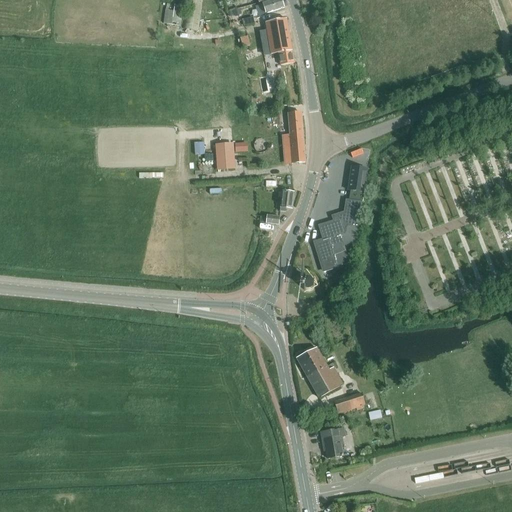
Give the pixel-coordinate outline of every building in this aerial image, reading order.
[(188,0),(184,30),(198,32),(202,0),(188,0)] [(277,0),(263,5),(255,7),(258,17),(266,14),(284,9),(281,0),(277,0)] [(180,27),(183,7),(167,4),(164,24),(180,27)] [(254,24),(253,18),(241,21),(243,27),(254,24)] [(271,55),(272,55),(278,54),(280,66),(294,64),(286,20),(266,24),(271,55)] [(247,37),(240,39),(242,48),(250,46),(247,37)] [(277,107),(287,106),(286,95),(276,96),(277,107)] [(285,136),(281,136),(284,165),(291,164),(305,163),(301,114),(288,115),(290,135),(285,136)] [(205,142),(195,142),(195,154),(205,154),(205,142)] [(247,143),(235,144),(235,153),(248,152),(247,143)] [(218,172),(236,170),(233,144),(215,146),(218,172)] [(316,243),(315,246),(323,271),(349,263),(344,246),(356,242),(362,203),(363,194),(367,170),(352,168),(348,191),(350,192),(349,201),(346,201),(344,214),(332,218),(334,223),(321,227),(319,229),(323,241),(316,243)] [(282,192),(281,208),(280,212),(285,213),(286,208),(292,209),(294,194),(282,192)] [(267,216),(267,218),(261,217),(260,223),(266,223),(266,224),(278,226),(279,218),(267,216)] [(315,287),(315,286),(315,284),(315,283),(314,282),(314,281),(313,280),(312,279),(311,278),(310,278),(309,278),(307,277),(306,278),(305,278),(304,279),(303,279),(302,280),(301,281),(301,283),(300,284),(300,286),(301,287),(301,288),(301,289),(302,290),(303,291),(304,291),(305,292),(307,292),(308,292),(309,292),(310,292),(311,291),(312,291),(313,290),(313,289),(314,288),(315,287)] [(319,399),(343,386),(333,369),(335,368),(333,364),(327,367),(317,350),(297,360),(319,399)] [(365,406),(362,394),(335,402),(339,414),(365,406)] [(382,419),(380,411),(368,414),(370,421),(382,419)] [(325,448),(327,459),(343,457),(339,438),(345,437),(344,430),(321,434),(323,448),(325,448)]
